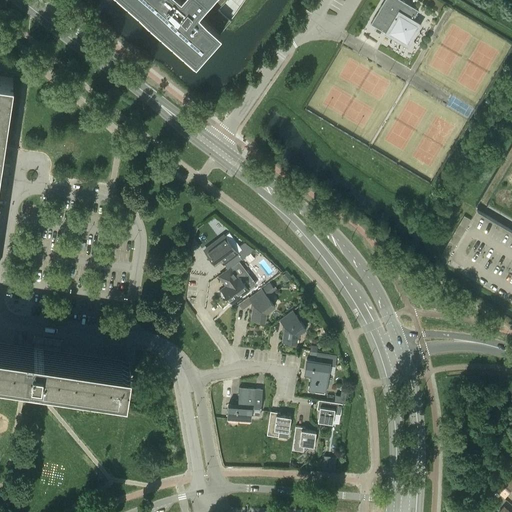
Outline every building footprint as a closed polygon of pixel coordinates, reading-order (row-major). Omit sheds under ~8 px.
[(125,0),(195,62),(221,33),(198,13),(209,0),(125,0)] [(382,31),(384,29),(406,42),(417,24),(411,21),(418,10),(401,0),(384,0),(370,23),(382,31)] [(0,174),(3,175),(5,164),(0,163),(0,162),(2,148),(13,77),(10,77),(5,76),(3,76),(0,75),(0,174)] [(463,215),(458,224),(466,228),(471,220),(463,215)] [(460,237),(466,228),(458,224),(453,233),(460,237)] [(220,238),(204,250),(214,262),(218,258),(222,264),(228,260),(237,253),(242,249),(229,232),(220,238)] [(453,233),(448,241),(455,245),(460,237),(453,233)] [(230,267),(218,275),(226,285),(221,289),(231,303),(249,289),(256,284),(239,261),(230,267)] [(261,288),(248,297),(253,303),(251,318),(264,320),(266,311),(274,305),(261,288)] [(292,309),(279,319),(284,325),(282,340),(296,342),(297,333),(305,327),(292,309)] [(0,364),(35,370),(56,373),(126,383),(129,362),(129,359),(61,349),(44,346),(44,341),(34,340),(33,340),(33,344),(0,339),(0,364)] [(306,359),(304,372),(312,373),(309,388),(325,391),(329,363),(334,363),(335,355),(318,352),(317,360),(306,359)] [(228,403),(226,417),(250,419),(251,414),(252,405),(261,406),(262,388),(239,386),(237,404),(228,403)] [(340,414),(342,403),(318,399),(317,409),(319,409),(317,420),(332,423),(333,413),(340,414)] [(288,431),(290,416),(280,414),(280,412),(270,411),(266,434),(278,436),(279,429),(288,431)] [(305,427),(295,426),(292,449),(303,451),(304,444),(313,446),(315,431),(305,429),(305,427)] [(337,456),(326,455),(324,467),(335,469),(337,456)] [(511,489),(511,488),(511,482),(507,478),(503,482),(511,489)] [(501,496),(511,505),(511,493),(507,489),(501,496)] [(511,511),(511,506),(502,498),(497,505),(505,511),(511,511)] [(488,500),(485,504),(493,511),(497,507),(488,500)]
